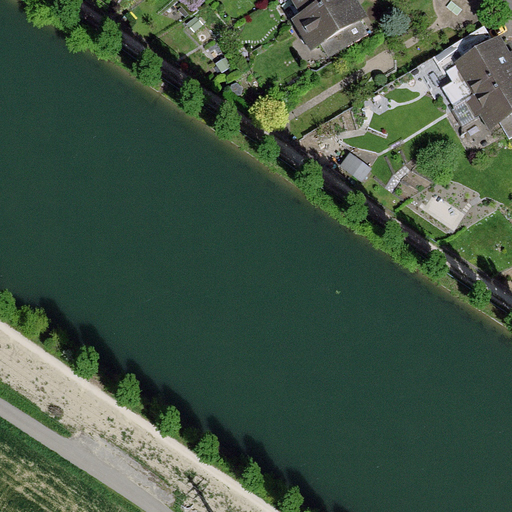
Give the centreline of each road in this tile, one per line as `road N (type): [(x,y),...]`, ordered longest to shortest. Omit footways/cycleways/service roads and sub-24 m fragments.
road 1 (track): [(66,0),(511,308)]
road 2 (residential): [(0,405),(159,511)]
